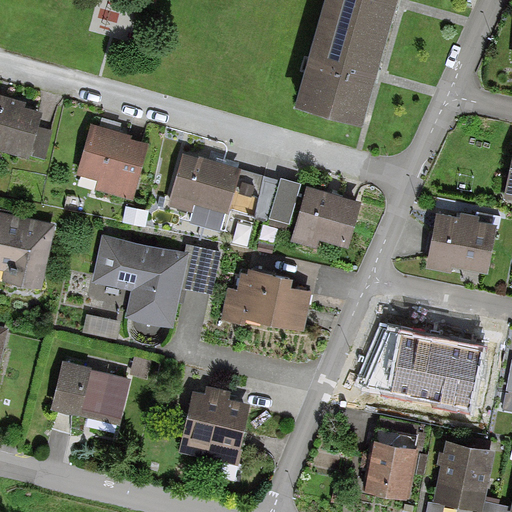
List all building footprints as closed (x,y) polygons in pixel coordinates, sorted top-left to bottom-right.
[(399,0),(335,0),(305,112),(365,128),(399,0)] [(36,112),(0,101),(0,155),(22,162),(25,153),(46,159),(53,133),(31,126),(36,112)] [(145,148),(89,134),(78,177),(99,182),(97,192),(132,201),(145,148)] [(511,146),(502,198),(511,199),(511,146)] [(237,173),(178,157),(163,210),(193,218),(197,206),(226,214),(237,173)] [(360,205),(303,190),(288,244),(307,249),(310,240),(348,250),(360,205)] [(490,228),(435,216),(424,265),(479,277),(490,228)] [(53,228),(0,218),(0,267),(6,269),(3,287),(40,294),(53,228)] [(185,254),(105,237),(95,281),(134,289),(126,328),(167,337),(185,254)] [(224,281),(217,320),(301,336),(308,293),(285,289),(287,279),(239,270),(237,283),(224,281)] [(121,340),(124,324),(92,317),(88,332),(121,340)] [(385,359),(368,356),(361,396),(414,406),(419,382),(471,392),(482,339),(443,331),(440,350),(389,340),(385,359)] [(130,378),(61,361),(50,408),(119,425),(130,378)] [(218,392),(195,392),(182,452),(234,464),(247,408),(216,401),(218,392)] [(410,450),(367,443),(358,493),(401,500),(410,450)] [(493,453),(443,443),(431,501),(482,511),(493,453)]
